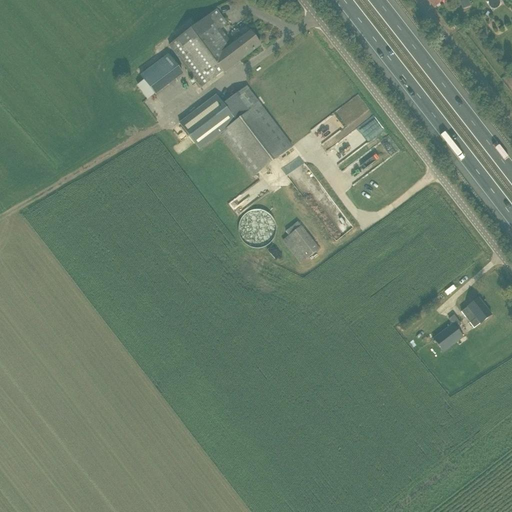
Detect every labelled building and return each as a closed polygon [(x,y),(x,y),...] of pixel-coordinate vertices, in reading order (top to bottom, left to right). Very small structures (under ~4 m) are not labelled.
[(458,0),(461,9),(469,6),(467,0),(458,0)] [(231,44),(220,30),(227,24),(216,10),(177,40),(168,46),(201,89),(223,72),(223,74),(260,46),(249,31),(231,44)] [(183,74),(169,55),(160,61),(175,80),(183,74)] [(292,147),(246,87),(230,99),(243,117),(220,134),(253,177),(292,147)] [(243,117),(230,99),(223,105),(216,96),(179,123),(199,150),(220,134),(243,117)] [(238,211),(238,237),(246,238),(246,246),(271,247),(272,212),(238,211)] [(319,249),(297,223),(286,232),(289,236),(282,241),(300,264),(319,249)] [(469,323),(474,329),(491,315),(478,299),(461,312),(465,318),(472,313),(476,318),(469,323)] [(464,342),(461,339),(463,338),(456,329),(461,325),(453,315),(448,320),(452,325),(433,339),(429,334),(424,338),(431,347),(435,343),(441,350),(437,354),(439,357),(444,354),(444,353),(457,343),(459,346),(464,342)] [(415,338),(423,330),(420,327),(412,334),(415,338)]
